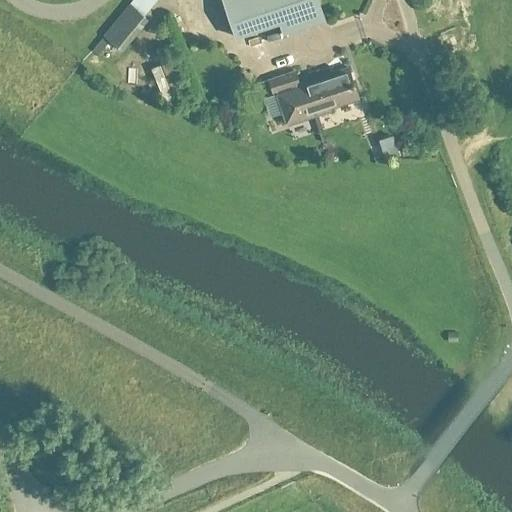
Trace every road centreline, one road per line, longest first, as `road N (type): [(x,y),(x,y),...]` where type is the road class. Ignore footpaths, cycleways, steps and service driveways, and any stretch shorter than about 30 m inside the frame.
road 1 (unclassified): [(511,300),(402,0)]
road 2 (unclassified): [(393,509),(511,356)]
road 3 (unclassified): [(285,438),(111,511)]
